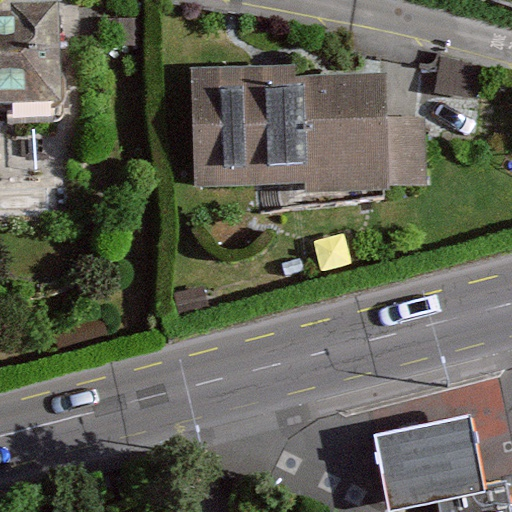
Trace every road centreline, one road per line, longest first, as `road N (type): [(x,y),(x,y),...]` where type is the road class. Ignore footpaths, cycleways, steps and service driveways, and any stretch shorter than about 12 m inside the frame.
road 1 (secondary): [(0,455),(511,318)]
road 2 (residential): [(511,48),(296,0)]
